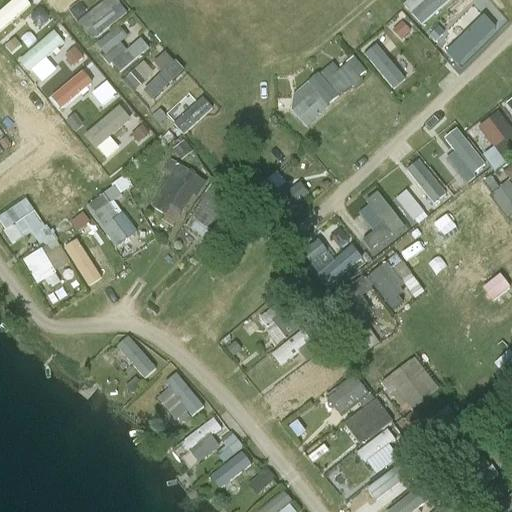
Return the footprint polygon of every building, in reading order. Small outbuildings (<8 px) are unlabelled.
[(6,41),(21,34),(15,19),(24,15),(16,0),(13,0),(0,6),(0,30),(1,30),(6,41)] [(116,0),(108,0),(79,19),(91,38),(126,16),(116,0)] [(408,0),(402,6),(422,27),(451,0),(408,0)] [(457,0),(452,4),(470,28),(496,9),(488,0),(457,0)] [(60,11),(35,28),(42,38),(67,21),(60,11)] [(398,17),(388,25),(400,41),(411,33),(398,17)] [(120,28),(96,44),(103,55),(127,39),(120,28)] [(140,38),(109,57),(118,72),(149,52),(140,38)] [(364,56),(393,91),(406,81),(376,46),(364,56)] [(74,49),(60,62),(74,77),(88,64),(74,49)] [(165,52),(154,63),(162,71),(173,61),(165,52)] [(304,127),(368,75),(354,58),(339,70),(334,64),(285,103),(304,127)] [(175,62),(143,92),(152,102),(185,72),(175,62)] [(124,80),(133,92),(154,76),(145,64),(124,80)] [(106,78),(79,97),(87,107),(98,98),(108,111),(123,100),(106,78)] [(185,137),(212,108),(201,97),(174,126),(185,137)] [(128,160),(165,136),(144,104),(107,129),(128,160)] [(503,161),(511,155),(511,132),(498,113),(478,126),(503,161)] [(184,142),(174,150),(181,160),(192,152),(184,142)] [(494,148),(482,156),(494,172),(505,164),(494,148)] [(434,206),(448,194),(418,160),(404,172),(434,206)] [(174,163),(149,210),(178,226),(203,179),(174,163)] [(265,183),(273,193),(284,183),(276,174),(265,183)] [(511,185),(509,181),(499,188),(490,176),(458,198),(477,227),(499,211),(504,219),(511,213),(511,185)] [(124,181),(86,204),(114,248),(135,235),(113,201),(130,190),(124,181)] [(409,190),(396,197),(410,222),(423,214),(409,190)] [(358,214),(371,235),(362,240),(369,251),(403,229),(379,192),(366,201),(369,207),(358,214)] [(209,243),(229,212),(207,197),(186,228),(209,243)] [(0,215),(0,225),(11,245),(31,234),(38,246),(51,239),(29,199),(0,215)] [(454,205),(436,218),(454,242),(441,252),(452,266),(483,243),(454,205)] [(85,218),(74,222),(82,241),(93,236),(85,218)] [(86,289),(101,281),(96,272),(109,266),(98,244),(82,252),(77,242),(65,248),(86,289)] [(332,260),(340,275),(362,262),(355,248),(332,260)] [(44,293),(61,283),(41,250),(24,260),(44,293)] [(387,263),(367,277),(392,313),(403,305),(395,294),(405,288),(387,263)] [(403,263),(393,270),(415,299),(424,293),(403,263)] [(356,283),(361,296),(372,292),(368,279),(356,283)] [(281,368),(311,343),(301,331),(271,356),(281,368)] [(367,351),(378,345),(371,331),(359,337),(367,351)] [(128,338),(115,350),(144,381),(157,369),(128,338)] [(417,357),(382,383),(406,415),(440,390),(417,357)] [(289,400),(298,394),(302,401),(324,388),(312,367),(281,387),(289,400)] [(343,419),(371,396),(354,376),(326,399),(343,419)] [(180,377),(158,393),(180,425),(202,410),(180,377)] [(374,399),(343,428),(362,448),(393,420),(374,399)] [(449,408),(431,420),(446,442),(464,430),(449,408)] [(195,464),(220,452),(211,436),(221,430),(217,422),(183,439),(195,464)] [(387,431),(356,454),(364,465),(380,453),(389,466),(405,455),(387,431)] [(235,439),(216,452),(223,462),(242,449),(235,439)] [(245,455),(210,475),(216,486),(251,466),(245,455)] [(407,511),(424,511),(430,507),(407,483),(413,477),(400,462),(378,481),(398,503),(399,502),(407,511)] [(265,470),(249,488),(259,498),(276,480),(265,470)] [(511,487),(510,486),(499,501),(511,510),(511,487)] [(296,511),(281,494),(258,511),(296,511)]
